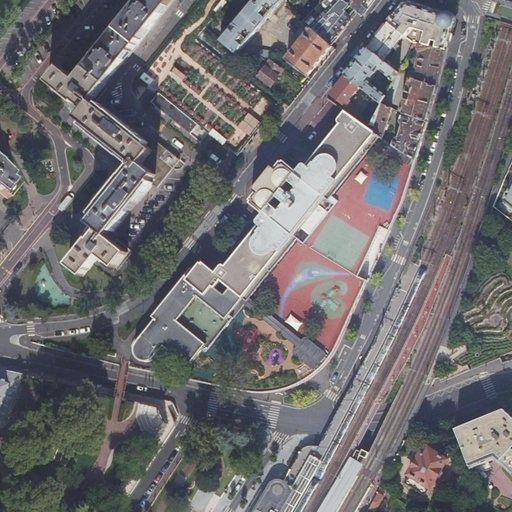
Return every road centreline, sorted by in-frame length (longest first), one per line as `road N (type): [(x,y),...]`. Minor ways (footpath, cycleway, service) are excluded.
road 1 (residential): [(0,332),(103,317),(160,281),(391,0)]
road 2 (residential): [(456,0),(475,20),(416,223),(347,377),(301,421)]
road 3 (tertiary): [(301,421),(378,422),(511,378)]
road 4 (tertiary): [(0,354),(197,398)]
road 5 (residential): [(197,398),(127,511)]
